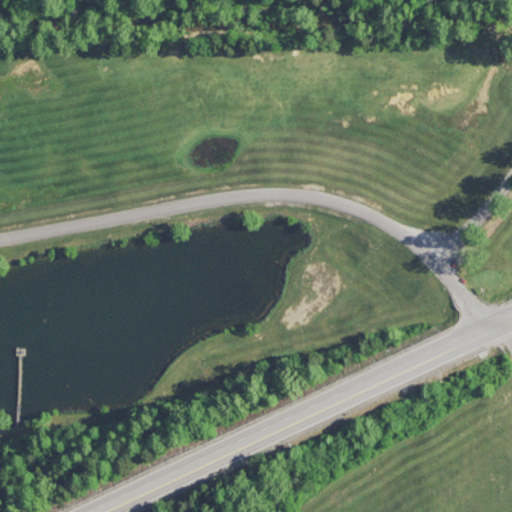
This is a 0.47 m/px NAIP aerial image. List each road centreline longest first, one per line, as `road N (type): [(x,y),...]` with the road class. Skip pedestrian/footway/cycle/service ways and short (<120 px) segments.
road 1 (residential): [(488,329),(435,256),(335,199),(224,195),(0,239)]
road 2 (primary): [(101,511),(511,317)]
